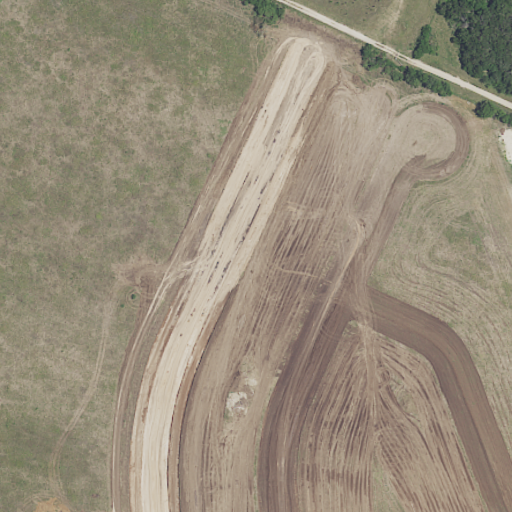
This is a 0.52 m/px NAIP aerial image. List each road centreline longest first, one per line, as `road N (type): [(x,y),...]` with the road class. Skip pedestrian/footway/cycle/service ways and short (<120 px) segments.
road 1 (residential): [(150,511),(153,426),(175,355),(331,16)]
road 2 (residential): [(280,511),(278,422),(419,134)]
road 3 (residential): [(340,293),(446,346),(508,511)]
road 4 (residential): [(35,319),(40,351),(19,447),(23,511)]
road 5 (residential): [(175,355),(122,349),(0,303)]
road 6 (residential): [(166,60),(95,221)]
road 7 (residential): [(41,0),(166,60)]
